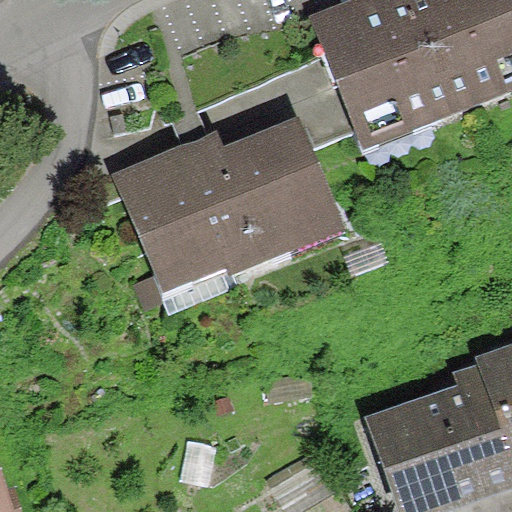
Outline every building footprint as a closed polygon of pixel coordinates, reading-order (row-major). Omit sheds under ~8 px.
[(511,0),(350,0),(311,16),(326,53),(355,121),(419,94),(428,117),(511,81),(511,59),(511,58),(511,0)] [(305,141),(355,121),(326,53),(264,79),(283,123),(295,118),(305,141)] [(283,123),(226,147),(261,237),(333,207),(305,141),(295,118),(283,123)] [(218,128),(117,168),(157,268),(217,244),(226,267),(267,251),(261,237),(226,147),(218,128)] [(511,342),(453,363),(460,382),(369,414),(403,511),(414,511),(511,477),(511,342)] [(297,369),(276,376),(293,427),(314,420),(297,369)]
